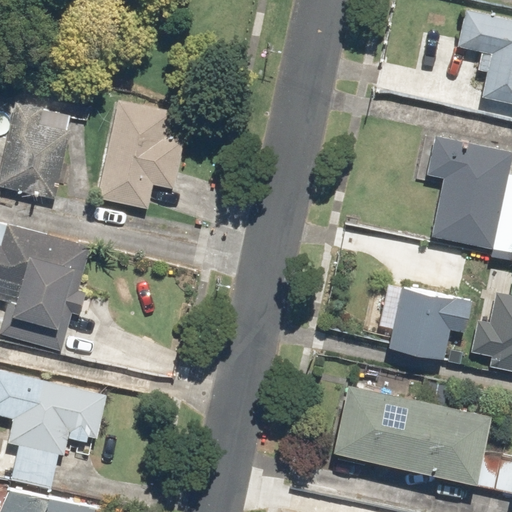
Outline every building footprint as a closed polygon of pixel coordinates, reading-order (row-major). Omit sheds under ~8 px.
[(511,18),(465,6),(455,43),(491,52),(482,93),(483,93),(482,94),(511,101),(511,18)] [(145,209),(151,184),(175,189),(187,141),(164,135),(170,111),(115,97),(90,195),(145,209)] [(0,179),(0,183),(54,199),(78,118),(23,102),(0,179)] [(428,232),(489,247),(511,154),(494,150),(494,149),(433,134),(423,174),(441,178),(428,232)] [(0,275),(21,281),(7,339),(61,352),(84,258),(86,251),(0,225),(0,275)] [(492,347),(489,357),(511,361),(511,287),(494,283),(488,311),(478,309),(471,342),(492,347)] [(454,295),(454,294),(400,285),(389,344),(444,354),(449,328),(460,330),(466,297),(454,295)] [(55,485),(67,431),(92,437),(102,393),(0,371),(0,417),(12,420),(1,473),(55,485)] [(341,381),(328,449),(469,477),(482,410),(341,381)] [(63,511),(0,481),(0,511),(63,511)]
